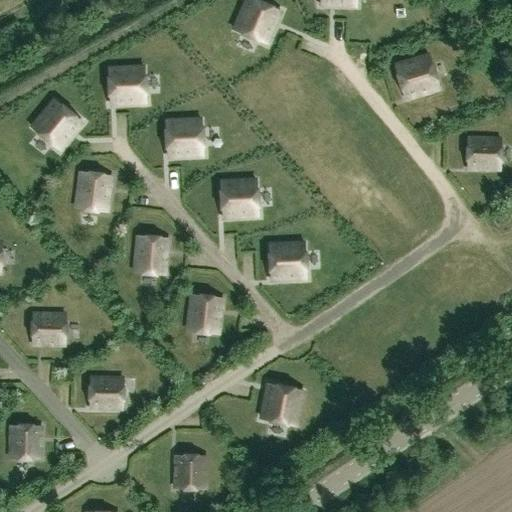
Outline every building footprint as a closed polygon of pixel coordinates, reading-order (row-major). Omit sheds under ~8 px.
[(282,31),(283,0),(247,0),(246,30),(282,31)] [(405,24),(405,0),(369,0),(369,23),(405,24)] [(428,55),(394,65),(405,99),(439,89),(428,55)] [(136,110),(137,74),(101,74),(100,110),(136,110)] [(181,157),(182,121),(146,120),(145,156),(181,157)] [(0,162),(26,163),(27,127),(0,126),(0,162)] [(500,170),(501,139),(468,139),(467,169),(500,170)] [(110,177),(81,173),(77,208),(105,212),(110,177)] [(252,227),(253,196),(216,195),(215,226),(252,227)] [(167,240),(138,237),(135,273),(163,276),(167,240)] [(311,288),(312,257),(275,257),(274,287),(311,288)] [(192,295),(187,330),(216,334),(220,299),(192,295)] [(33,314),(32,344),(65,345),(65,315),(33,314)] [(122,409),(123,378),(90,378),(89,408),(122,409)] [(295,426),(302,391),(267,384),(261,419),(295,426)] [(41,426),(10,426),(10,459),(40,459),(41,426)] [(206,457),(175,456),(174,489),(205,489),(206,457)]
